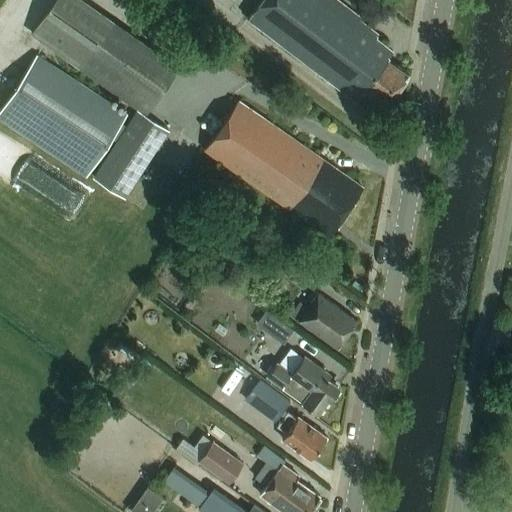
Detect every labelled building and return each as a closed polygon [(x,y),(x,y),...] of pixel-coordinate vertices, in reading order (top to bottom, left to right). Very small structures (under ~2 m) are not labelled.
[(126,118),(76,84),(36,58),(0,111),(0,118),(87,176),(112,140),(116,143),(92,178),(124,199),(169,132),(146,117),(179,68),(78,0),(50,0),(26,36),(136,111),(126,127),(121,124),(126,118)] [(387,105),(408,73),(387,58),(392,51),(375,38),(378,34),(358,19),(360,18),(336,0),(260,0),(247,19),(356,102),(365,89),(387,105)] [(204,150),(289,209),(328,236),(361,187),(238,101),(204,150)] [(305,283),(315,269),(293,254),(283,267),(305,283)] [(298,320),(338,348),(357,321),(317,293),(298,320)] [(280,318),(270,332),(284,342),(294,328),(280,318)] [(263,341),(257,352),(270,359),(276,348),(263,341)] [(267,376),(317,413),(328,399),(329,400),(339,387),(322,375),(325,371),(304,356),(291,374),(277,363),(267,376)] [(503,389),(504,377),(494,376),(493,388),(503,389)] [(282,439),(310,459),(326,437),(298,416),(297,418),(287,412),(283,410),(290,401),(260,379),(245,399),(279,424),(278,425),(287,432),(282,439)] [(229,481),(243,462),(211,440),(198,459),(229,481)] [(270,465),(277,469),(281,463),(284,459),(264,444),(256,454),(270,465)] [(281,463),(277,469),(259,494),(284,511),(308,511),(320,497),(296,480),(299,476),(281,463)] [(208,511),(236,511),(241,507),(213,485),(198,504),(208,511)] [(148,490),(142,499),(152,507),(158,498),(148,490)] [(265,511),(253,503),(246,511),(265,511)]
